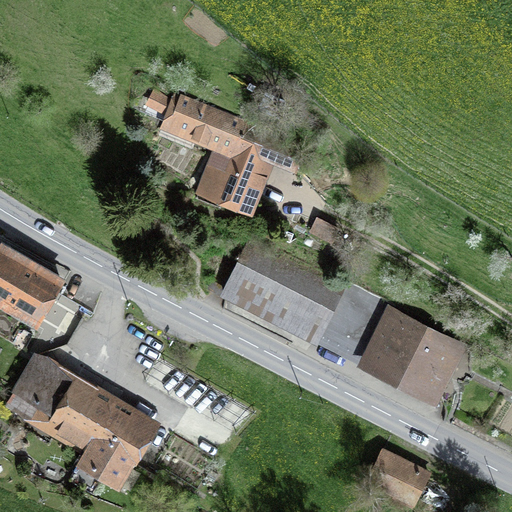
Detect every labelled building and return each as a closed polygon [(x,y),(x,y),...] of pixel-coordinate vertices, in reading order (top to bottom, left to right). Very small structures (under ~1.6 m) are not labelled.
[(166,95),(152,87),(143,101),(158,110),(166,95)] [(215,147),(231,153),(242,126),(245,119),(182,94),(169,123),(217,142),(215,147)] [(266,154),(290,164),(296,149),(242,126),(231,153),(215,147),(200,183),(245,202),(250,191),(258,195),(264,182),(256,178),(266,154)] [(322,326),(324,323),(373,347),(390,312),(395,303),(346,278),(344,283),(253,238),(241,262),(222,252),(208,285),(224,294),(231,280),(322,326)] [(0,251),(0,297),(36,318),(56,281),(1,250),(0,251)] [(435,391),(457,346),(390,312),(373,347),(368,357),(435,391)] [(102,471),(117,480),(148,428),(95,395),(101,386),(60,361),(57,366),(36,354),(35,354),(16,384),(39,398),(29,414),(90,451),(73,478),(91,489),(102,471)] [(383,448),(368,476),(415,499),(429,470),(383,448)]
